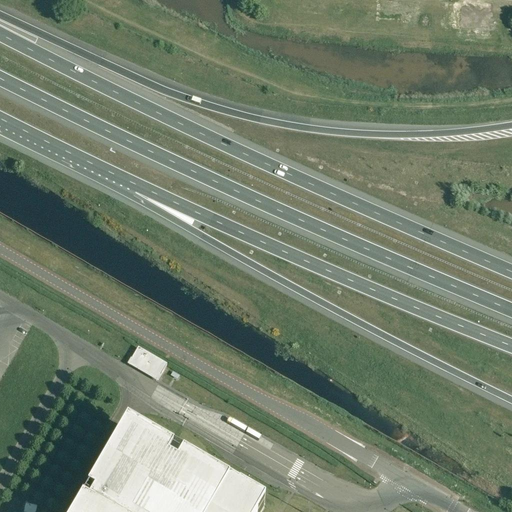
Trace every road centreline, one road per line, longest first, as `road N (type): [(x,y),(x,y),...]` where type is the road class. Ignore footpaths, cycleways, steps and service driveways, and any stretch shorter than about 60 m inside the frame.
road 1 (motorway): [(511,271),(245,154),(0,33)]
road 2 (motorway): [(0,78),(511,310)]
road 3 (motorway): [(511,124),(358,133),(233,114),(0,18)]
road 4 (unclassified): [(461,511),(0,249)]
road 5 (motorway): [(138,185),(248,262),(511,399)]
road 6 (motorway): [(138,185),(511,346)]
road 7 (motorway): [(0,118),(138,185)]
